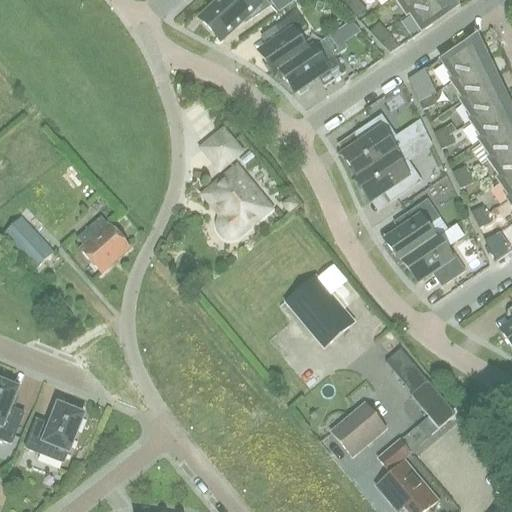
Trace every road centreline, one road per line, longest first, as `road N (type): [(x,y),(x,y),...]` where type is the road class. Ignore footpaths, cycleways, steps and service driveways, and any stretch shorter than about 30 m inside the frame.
road 1 (residential): [(173,426),(132,354),(128,326),(182,164),(152,53)]
road 2 (residential): [(292,139),(496,0)]
road 3 (residential): [(416,331),(348,243),(292,139)]
road 4 (residential): [(292,139),(240,88),(152,53)]
road 5 (residential): [(69,511),(173,426)]
